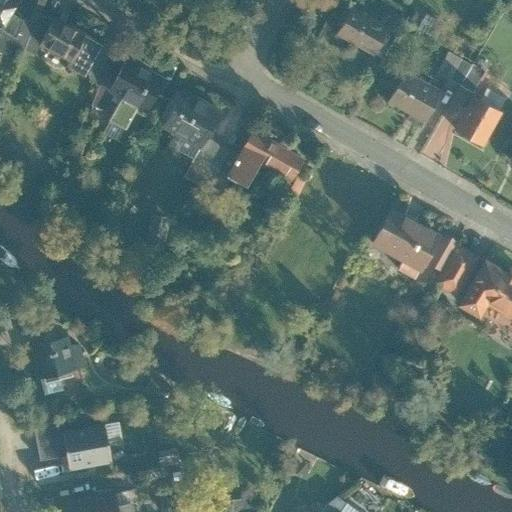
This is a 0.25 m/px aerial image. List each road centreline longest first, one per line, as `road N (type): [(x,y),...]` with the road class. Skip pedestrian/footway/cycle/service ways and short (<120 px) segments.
road 1 (residential): [(234,74),(511,231)]
road 2 (residential): [(99,0),(234,74)]
